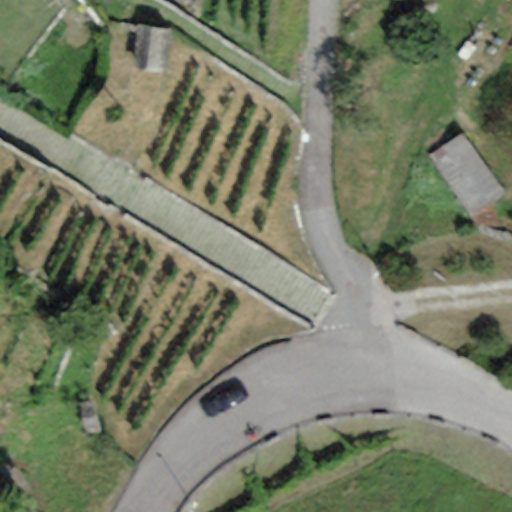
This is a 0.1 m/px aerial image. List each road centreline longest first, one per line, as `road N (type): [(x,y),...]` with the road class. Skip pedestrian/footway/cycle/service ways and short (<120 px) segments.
road 1 (residential): [(360,374),(349,289),(322,235),(317,204),(319,0)]
road 2 (residential): [(360,374),(277,394),(233,415),(172,464),(141,511)]
road 3 (residential): [(511,418),(437,383),(360,374)]
